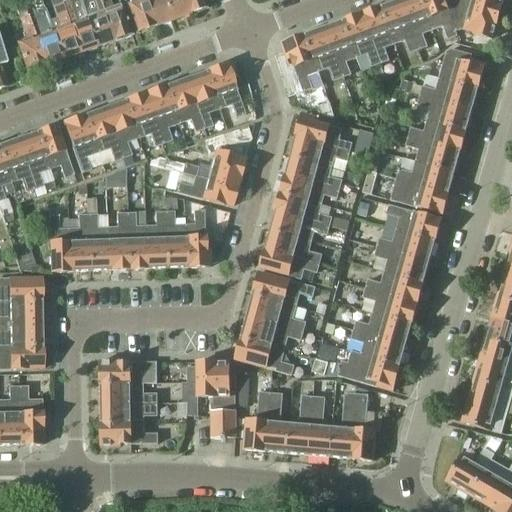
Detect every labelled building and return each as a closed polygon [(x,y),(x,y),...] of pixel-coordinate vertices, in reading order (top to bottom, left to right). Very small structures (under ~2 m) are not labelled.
[(49,22),(52,30),(62,59),(80,53),(62,4),(61,0),(50,0),(57,19),(49,22)] [(80,53),(97,47),(87,18),(86,18),(79,0),(74,0),(69,2),(62,4),(80,53)] [(79,0),(86,18),(87,18),(97,47),(114,41),(99,0),(79,0)] [(109,0),(99,0),(114,41),(132,34),(122,5),(112,8),(109,0)] [(125,0),(137,33),(154,27),(144,0),(125,0)] [(144,0),(154,27),(171,20),(163,0),(144,0)] [(187,15),(182,0),(163,0),(171,20),(187,15)] [(182,0),(187,15),(206,8),(202,0),(182,0)] [(404,0),(400,2),(418,52),(427,49),(423,36),(433,32),(421,0),(404,0)] [(445,4),(443,0),(421,0),(433,32),(443,29),(448,41),(457,38),(456,33),(445,4)] [(450,0),(450,2),(499,16),(503,0),(450,0)] [(46,65),(28,16),(23,1),(14,5),(26,39),(17,43),(28,72),(46,65)] [(381,8),(395,46),(405,42),(410,55),(418,52),(400,2),(381,8)] [(492,40),(499,16),(450,2),(445,4),(456,33),(464,30),(475,33),(474,35),(492,40)] [(362,16),(380,66),(389,63),(384,50),(395,46),(381,8),(362,16)] [(46,65),(62,59),(52,30),(43,33),(36,14),(28,16),(46,65)] [(343,23),(357,60),(367,56),(372,69),(380,66),(362,16),(343,23)] [(324,30),(342,80),(351,77),(346,64),(357,60),(343,23),(324,30)] [(305,37),(318,74),(329,70),(333,83),(342,80),(324,30),(305,37)] [(305,37),(281,45),(287,61),(292,60),(295,68),(294,69),(303,94),(312,91),(307,78),(318,74),(305,37)] [(447,54),(439,79),(478,90),(485,67),(470,63),(472,57),(451,51),(447,54)] [(235,90),(232,80),(236,79),(230,64),(206,73),(220,110),(231,106),(236,118),(245,115),(236,90),(235,90)] [(186,80),(204,130),(212,127),(208,114),(220,110),(206,73),(186,80)] [(472,112),(478,90),(439,79),(436,92),(423,88),(420,97),(472,112)] [(165,88),(179,125),(190,121),(195,133),(204,130),(186,80),(165,88)] [(400,91),(411,94),(413,85),(402,82),(400,91)] [(145,95),(163,145),(172,142),(167,129),(179,125),(165,88),(145,95)] [(125,102),(138,140),(150,136),(154,148),(163,145),(145,95),(125,102)] [(466,132),(472,112),(420,97),(418,106),(431,110),(428,121),(466,132)] [(105,109),(123,160),(131,156),(127,144),(138,140),(125,102),(105,109)] [(336,120),(330,105),(317,108),(319,116),(336,120)] [(84,117),(98,155),(109,151),(114,163),(123,160),(105,109),(84,117)] [(315,125),(316,120),(302,116),(296,138),(350,153),(352,145),(339,141),(342,132),(330,128),(330,129),(315,125)] [(84,117),(63,124),(81,175),(91,171),(86,159),(98,155),(84,117)] [(460,153),(466,132),(428,121),(424,133),(411,129),(408,138),(460,153)] [(74,177),(56,127),(37,133),(50,172),(61,168),(65,180),(74,177)] [(18,140),(35,190),(43,188),(44,187),(40,175),(50,172),(37,133),(18,140)] [(350,153),(296,138),(291,157),(332,168),(334,160),(347,163),(350,153)] [(454,174),(460,153),(408,138),(406,147),(419,151),(416,163),(454,174)] [(0,146),(0,150),(12,185),(22,181),(26,194),(34,191),(35,190),(18,140),(0,146)] [(12,185),(0,150),(0,202),(5,201),(4,197),(15,194),(12,185)] [(374,152),(368,173),(376,175),(382,154),(374,152)] [(211,169),(208,181),(236,189),(244,160),(216,153),(211,169)] [(291,157),(286,175),(340,190),(342,182),(329,179),(332,168),(291,157)] [(173,163),(170,171),(182,175),(182,174),(184,166),(173,163)] [(449,195),(454,174),(416,163),(412,174),(399,171),(396,180),(449,195)] [(182,174),(196,178),(208,181),(211,169),(199,166),(198,169),(185,165),(184,166),(182,174)] [(125,189),(126,172),(105,179),(106,190),(125,189)] [(376,175),(368,173),(363,194),(371,196),(377,175),(376,175)] [(204,201),(231,208),(236,189),(208,181),(196,178),(182,174),(182,175),(177,194),(204,202),(204,201)] [(281,194),(322,205),(324,197),(337,200),(340,190),(286,175),(281,194)] [(443,216),(449,195),(396,180),(390,202),(416,209),(443,216)] [(35,190),(34,191),(37,199),(46,195),(43,188),(35,190)] [(281,194),(276,212),(330,227),(333,218),(319,215),(322,205),(281,194)] [(90,272),(109,271),(108,229),(98,229),(97,216),(96,216),(96,201),(87,201),(88,216),(89,216),(90,272)] [(370,206),(361,204),(358,216),(367,218),(370,206)] [(441,222),(389,207),(386,217),(400,221),(397,231),(435,242),(441,222)] [(195,226),(185,226),(186,269),(210,268),(210,253),(205,253),(205,245),(204,212),(194,212),(195,226)] [(276,212),(271,231),(312,242),(315,233),(328,236),(330,227),(276,212)] [(148,270),(167,269),(165,213),(156,213),(156,227),(146,227),(148,270)] [(167,269),(186,269),(185,226),(174,226),(174,213),(165,213),(167,269)] [(136,214),(126,215),(128,271),(148,270),(146,227),(136,228),(136,214)] [(109,271),(128,271),(126,215),(117,215),(118,228),(108,229),(109,271)] [(90,272),(89,216),(88,216),(80,216),(80,230),(70,230),(71,273),(90,272)] [(51,273),(71,273),(70,230),(59,230),(59,217),(48,217),(49,250),(50,250),(51,273)] [(271,231),(266,248),(320,263),(322,255),(309,252),(312,242),(271,231)] [(430,263),(435,242),(397,231),(394,242),(380,238),(377,248),(430,263)] [(318,270),(320,263),(266,248),(260,269),(289,277),(289,278),(301,281),(305,267),(318,270)] [(430,263),(377,248),(375,258),(388,262),(385,274),(423,284),(430,263)] [(29,253),(15,257),(19,268),(33,263),(29,253)] [(259,274),(253,296),(297,308),(300,295),(313,299),(315,289),(290,282),(259,274)] [(418,305),(423,284),(385,274),(381,285),(368,282),(366,290),(418,305)] [(511,280),(505,278),(499,299),(511,302),(511,280)] [(0,303),(41,303),(41,280),(10,280),(10,279),(0,279),(0,303)] [(418,305),(366,290),(363,298),(377,302),(374,314),(412,325),(418,305)] [(247,317),(304,332),(306,324),(293,320),(297,308),(253,296),(247,317)] [(511,302),(499,299),(493,320),(511,325),(511,302)] [(0,325),(42,325),(41,303),(0,303),(0,325)] [(406,346),(412,325),(374,314),(370,326),(357,322),(354,331),(406,346)] [(247,317),(241,339),(285,351),(289,338),(301,341),(304,332),(247,317)] [(511,325),(493,320),(487,340),(511,347),(511,325)] [(0,348),(42,348),(42,325),(0,325),(0,348)] [(365,344),(362,355),(400,366),(406,346),(354,331),(352,340),(365,344)] [(266,370),(292,377),(294,367),(282,364),(285,351),(241,339),(235,361),(266,369),(266,370)] [(511,347),(487,340),(481,362),(511,370),(511,347)] [(43,370),(42,348),(0,348),(0,371),(11,372),(11,371),(43,370)] [(400,366),(362,355),(353,353),(349,365),(343,363),(339,377),(378,389),(379,388),(393,392),(400,366)] [(325,377),(328,364),(316,361),(312,373),(325,377)] [(101,362),(101,385),(144,385),(144,374),(157,374),(157,364),(130,364),(120,365),(120,362),(101,362)] [(475,383),(511,393),(511,370),(481,362),(475,383)] [(236,363),(236,375),(245,376),(245,365),(237,363),(236,363)] [(197,364),(197,369),(197,385),(197,399),(198,399),(199,399),(214,398),(214,404),(211,404),(212,440),(222,440),(222,441),(227,441),(227,440),(236,440),(235,394),(230,394),(229,364),(227,364),(197,364)] [(197,369),(187,369),(187,385),(197,385),(197,369)] [(236,380),(236,392),(249,392),(249,380),(236,380)] [(511,393),(475,383),(469,403),(507,414),(511,398),(511,393)] [(101,385),(101,405),(158,404),(158,395),(144,395),(144,385),(101,385)] [(197,385),(187,385),(187,400),(198,400),(198,399),(197,399),(197,385)] [(0,401),(0,446),(20,447),(18,388),(9,388),(9,401),(0,401)] [(20,447),(42,446),(42,414),(42,401),(28,401),(27,388),(18,388),(20,447)] [(267,454),(272,395),(261,394),(258,423),(248,422),(245,452),(267,454)] [(267,454),(288,455),(291,426),(281,425),(284,396),(272,395),(267,454)] [(330,459),(351,460),(356,396),(345,395),(342,430),(333,429),(330,459)] [(365,431),(368,396),(356,396),(351,460),(374,462),(376,432),(365,431)] [(309,457),(314,398),(302,397),(300,426),(291,426),(288,455),(309,457)] [(309,457),(330,459),(333,429),(323,428),(326,399),(314,398),(309,457)] [(463,424),(502,435),(507,414),(469,403),(463,424)] [(101,405),(102,425),(145,424),(144,414),(158,414),(158,404),(101,405)] [(178,405),(178,418),(187,418),(187,405),(178,405)] [(187,405),(187,418),(198,418),(198,405),(187,405)] [(145,435),(145,424),(102,425),(102,448),(121,448),(121,445),(132,445),(158,445),(158,435),(145,435)] [(491,461),(494,456),(485,450),(475,466),(461,458),(448,481),(471,495),(490,461),(491,461)] [(490,505),(509,472),(491,461),(490,461),(471,495),(490,505)] [(490,505),(500,511),(510,511),(511,509),(511,488),(511,466),(509,472),(490,505)]
